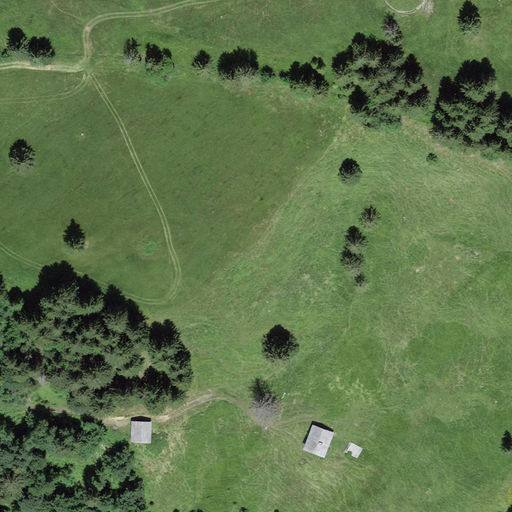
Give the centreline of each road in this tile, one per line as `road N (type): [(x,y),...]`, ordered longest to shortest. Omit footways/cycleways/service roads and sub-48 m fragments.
road 1 (track): [(0,79),(185,73),(323,117),(160,302)]
road 2 (track): [(80,413),(112,422),(160,419),(219,394),(270,425),(305,419)]
road 3 (track): [(174,0),(78,13),(68,147)]
